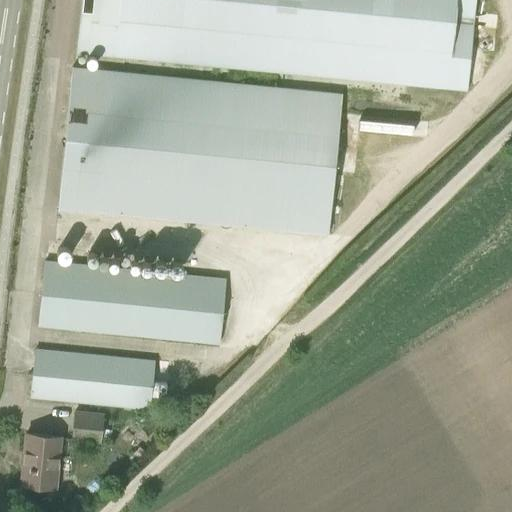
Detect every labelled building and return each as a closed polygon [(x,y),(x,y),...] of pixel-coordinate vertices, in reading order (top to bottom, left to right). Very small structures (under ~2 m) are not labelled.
[(81,0),(77,52),(467,87),(475,0),(81,0)] [(329,233),(343,92),(72,67),(58,208),(329,233)] [(45,261),(38,325),(218,345),(225,280),(45,261)] [(35,349),(30,397),(148,409),(153,362),(35,349)] [(101,413),(73,410),(70,438),(98,441),(101,413)] [(61,436),(26,433),(21,484),(56,488),(61,436)]
